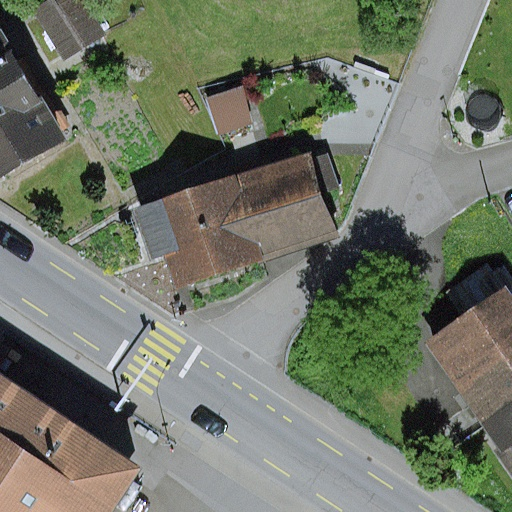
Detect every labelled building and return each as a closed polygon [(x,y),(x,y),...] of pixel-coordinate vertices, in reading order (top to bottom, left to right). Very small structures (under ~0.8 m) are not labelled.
[(84,0),(57,0),(34,15),(63,60),(106,32),(84,0)] [(16,39),(0,47),(0,183),(3,190),(77,149),(16,39)] [(244,90),(207,99),(217,138),(253,129),(244,90)] [(312,152),(136,207),(153,262),(174,256),(184,287),(339,238),(312,152)] [(511,295),(509,291),(430,344),(485,428),(479,433),(511,483),(511,295)] [(134,511),(159,474),(0,369),(0,511),(134,511)]
